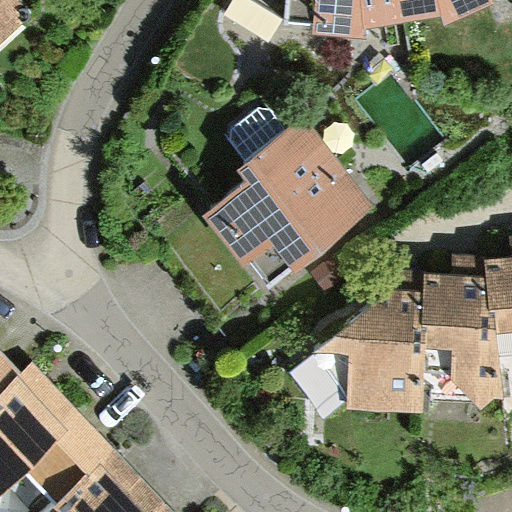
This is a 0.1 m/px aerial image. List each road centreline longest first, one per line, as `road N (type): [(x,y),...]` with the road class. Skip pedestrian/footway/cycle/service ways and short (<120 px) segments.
road 1 (residential): [(283,511),(241,480),(55,283)]
road 2 (residential): [(55,283),(64,157),(161,0)]
